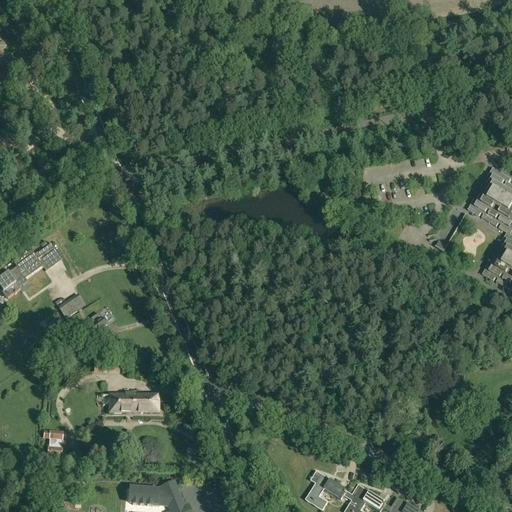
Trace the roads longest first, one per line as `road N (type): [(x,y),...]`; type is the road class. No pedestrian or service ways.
road 1 (unclassified): [(511,93),(119,180)]
road 2 (tertiary): [(506,511),(211,392)]
road 3 (unclassified): [(211,392),(119,180)]
road 4 (unclassified): [(119,180),(55,36),(30,0)]
road 5 (tertiary): [(258,511),(211,392)]
